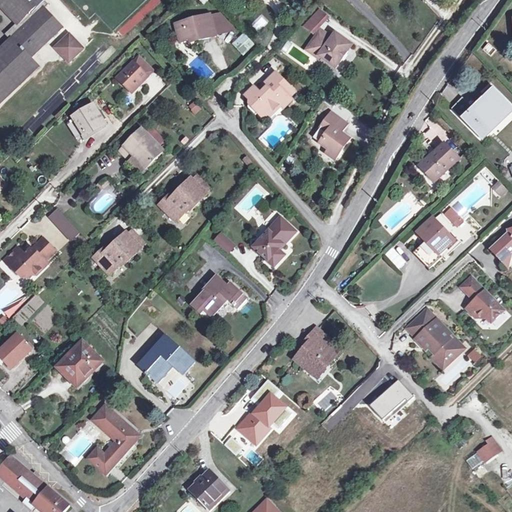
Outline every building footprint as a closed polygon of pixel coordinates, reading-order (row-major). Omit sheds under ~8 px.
[(0,103),(39,67),(30,58),(62,27),(44,9),(48,5),(43,0),(0,0),(0,5),(17,24),(7,34),(11,39),(0,49),(0,103)] [(320,9),(309,20),(316,26),(326,15),(320,9)] [(175,24),(180,43),(198,38),(199,41),(216,36),(210,15),(175,24)] [(309,20),(303,26),(311,31),(316,26),(309,20)] [(319,29),(316,34),(305,49),(317,58),(319,56),(334,68),(351,44),(334,32),(331,37),(319,29)] [(244,56),(255,45),(244,34),(233,45),(244,56)] [(83,49),(70,35),(56,48),(69,62),(83,49)] [(491,57),(496,48),(487,42),(481,50),(491,57)] [(138,57),(133,62),(148,77),(153,71),(138,57)] [(133,62),(117,78),(132,93),(148,77),(133,62)] [(274,72),(262,84),(265,87),(259,93),(256,90),(253,87),(244,95),(254,104),(251,107),(261,116),(269,108),(272,111),(278,104),(280,105),(282,108),(291,99),(288,96),(294,91),(274,72)] [(265,87),(262,84),(256,90),(259,93),(265,87)] [(472,107),(461,119),(481,139),(492,128),(489,125),(510,104),(491,85),(482,94),(484,95),(472,107)] [(452,109),(461,119),(472,107),(462,97),(452,109)] [(265,120),(280,105),(278,104),(272,111),(269,108),(261,116),(265,120)] [(511,107),(511,106),(510,104),(489,125),(492,128),(511,107)] [(93,106),(75,118),(85,134),(95,128),(97,130),(105,125),(93,106)] [(338,130),(344,121),(331,112),(319,129),(325,134),(319,143),(328,149),(336,155),(348,138),(341,133),(338,130)] [(85,134),(75,118),(67,122),(77,138),(85,134)] [(347,123),(344,121),(338,130),(341,133),(347,123)] [(127,143),(124,146),(135,157),(146,168),(163,151),(141,129),(138,132),(127,143)] [(127,143),(138,132),(135,130),(124,140),(127,143)] [(444,144),(423,164),(437,180),(459,159),(444,144)] [(131,161),(135,157),(124,146),(119,152),(129,162),(131,161)] [(336,155),(328,149),(325,153),(334,159),(336,155)] [(142,172),(146,168),(135,157),(131,161),(142,172)] [(434,182),(437,180),(423,164),(420,167),(434,182)] [(106,178),(97,187),(101,191),(88,204),(101,216),(123,195),(106,178)] [(192,180),(179,192),(174,198),(171,195),(161,205),(177,221),(189,208),(191,210),(206,194),(192,180)] [(247,219),(269,193),(256,183),(235,209),(247,219)] [(494,188),(499,193),(504,188),(499,183),(494,188)] [(177,189),(171,195),(174,198),(179,192),(177,189)] [(70,242),(80,233),(57,208),(47,217),(70,242)] [(447,213),(455,222),(460,216),(453,208),(447,213)] [(254,248),(274,266),(284,256),(278,250),(295,232),(281,219),(254,248)] [(430,271),(444,257),(441,254),(454,241),(433,219),(418,233),(426,242),(414,254),(430,271)] [(132,228),(127,234),(141,249),(147,244),(132,228)] [(222,232),(213,240),(228,255),(236,246),(222,232)] [(141,249),(127,234),(114,245),(109,250),(106,248),(96,258),(104,267),(110,274),(123,262),(125,264),(141,249)] [(511,234),(507,236),(493,249),(504,260),(511,253),(511,252),(511,234)] [(39,267),(45,261),(56,250),(43,238),(27,255),(19,246),(7,259),(25,277),(29,278),(32,275),(36,274),(41,269),(39,267)] [(397,270),(405,264),(393,247),(385,253),(397,270)] [(48,263),(45,261),(39,267),(41,269),(48,263)] [(105,279),(110,274),(104,267),(98,271),(105,279)] [(476,311),(482,317),(487,317),(492,322),(505,309),(472,275),(461,286),(472,298),(475,295),(477,298),(475,300),(467,307),(473,314),(476,311)] [(223,284),(225,283),(217,276),(204,290),(205,291),(192,306),(201,314),(205,310),(212,317),(228,300),(238,309),(246,300),(242,295),(243,295),(231,283),(228,286),(227,288),(223,284)] [(458,350),(459,351),(465,346),(428,306),(409,324),(419,334),(418,335),(422,339),(424,340),(430,346),(434,352),(437,350),(446,360),(458,350)] [(318,330),(307,342),(310,344),(305,350),(296,361),(304,367),(307,364),(320,375),(339,351),(328,341),(329,339),(318,330)] [(0,351),(0,356),(12,368),(32,349),(18,335),(0,351)] [(139,366),(156,381),(171,364),(174,367),(183,375),(195,362),(166,336),(139,366)] [(70,372),(81,383),(102,362),(83,343),(59,368),(67,376),(70,372)] [(475,348),(467,355),(475,364),(483,357),(475,348)] [(443,367),(459,351),(458,350),(446,360),(437,350),(434,352),(432,354),(443,367)] [(449,390),(466,363),(455,356),(438,383),(449,390)] [(171,364),(156,381),(158,384),(174,367),(171,364)] [(307,364),(304,367),(317,378),(320,375),(307,364)] [(78,387),(81,383),(70,372),(67,376),(78,387)] [(130,441),(137,433),(115,414),(106,405),(92,420),(101,429),(116,442),(105,455),(98,448),(88,459),(106,475),(134,444),(130,441)] [(130,441),(134,444),(140,436),(137,433),(130,441)] [(47,441),(42,445),(48,450),(52,446),(47,441)] [(477,451),(484,462),(495,454),(487,444),(477,451)] [(41,511),(65,511),(70,506),(36,477),(29,472),(12,457),(0,470),(0,476),(18,492),(28,501),(25,505),(31,510),(35,506),(41,511)] [(191,491),(207,508),(220,495),(222,497),(229,491),(210,472),(191,491)] [(220,495),(207,508),(209,510),(222,497),(220,495)] [(278,511),(268,502),(257,511),(278,511)]
